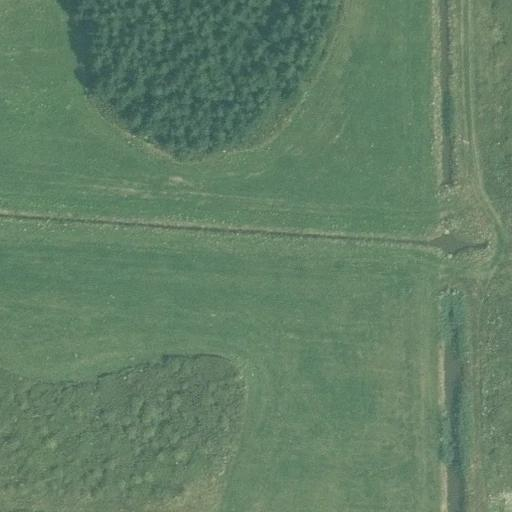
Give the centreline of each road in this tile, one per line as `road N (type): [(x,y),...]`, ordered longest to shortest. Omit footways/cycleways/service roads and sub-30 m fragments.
road 1 (track): [(478,511),(472,295),(485,272),(488,237),(462,185),(464,0)]
road 2 (track): [(0,504),(121,511)]
